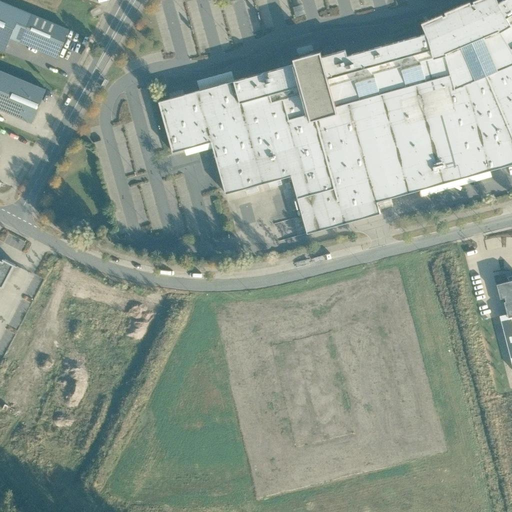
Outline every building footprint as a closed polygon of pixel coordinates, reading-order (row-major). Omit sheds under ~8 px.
[(69,26),(2,0),(0,0),(0,45),(6,48),(11,34),(58,52),(69,26)] [(170,97),(159,100),(173,150),(213,140),(228,192),(264,181),(291,174),(309,233),(345,223),(382,213),(379,200),(421,188),(471,175),(492,169),(493,169),(511,163),(511,0),(477,0),(475,1),(471,3),(466,5),(448,12),(423,21),(427,32),(417,35),(400,40),(388,44),(374,48),(349,54),(347,48),(325,54),(323,48),(308,52),(295,55),(297,61),(235,79),(218,84),(198,89),(179,94),(170,97)] [(0,68),(0,105),(33,119),(46,87),(0,68)] [(471,175),(421,188),(423,194),(494,174),(492,169),(471,175)] [(0,253),(0,285),(13,260),(0,253)] [(511,275),(497,278),(505,309),(499,311),(511,360),(511,275)]
